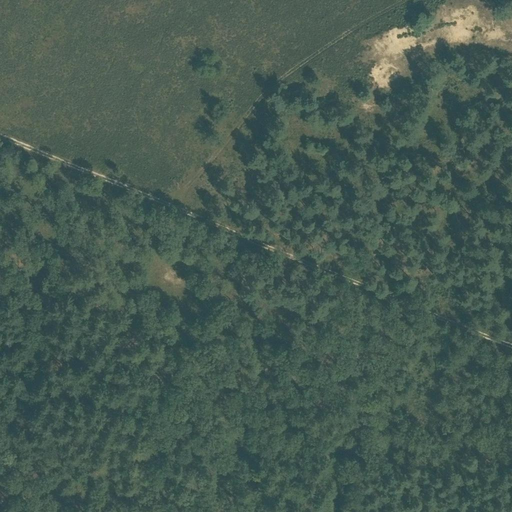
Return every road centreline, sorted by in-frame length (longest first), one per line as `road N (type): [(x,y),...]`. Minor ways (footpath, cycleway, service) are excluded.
road 1 (track): [(511,344),(169,205)]
road 2 (track): [(405,0),(274,84),(169,205)]
road 3 (track): [(169,205),(0,135)]
